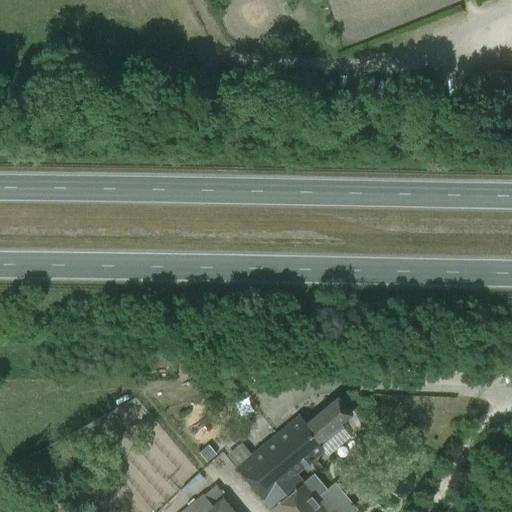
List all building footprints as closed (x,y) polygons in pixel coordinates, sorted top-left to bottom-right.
[(283,379),(290,364),(277,358),(270,372),(283,379)] [(314,422),(301,432),(316,452),(314,453),(324,467),(334,460),(331,455),(356,437),(353,433),(365,424),(353,406),(320,431),(314,422)] [(301,432),(248,471),(274,505),(306,481),(324,467),(314,453),(316,452),(301,432)] [(198,454),(208,465),(220,454),(210,443),(198,454)] [(306,481),(274,505),(279,511),(360,511),(344,490),(324,505),(306,481)] [(195,511),(237,511),(236,511),(234,511),(227,511),(216,497),(195,511)]
